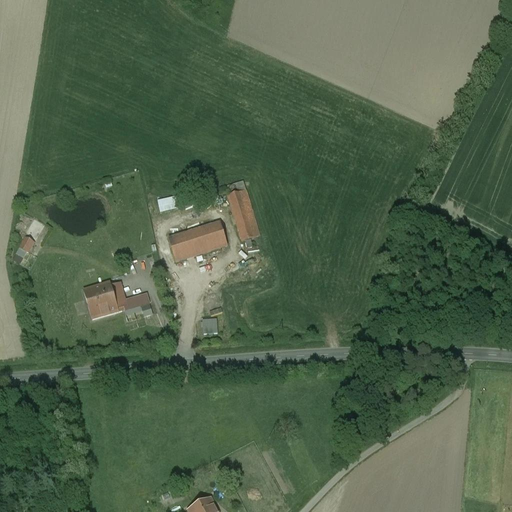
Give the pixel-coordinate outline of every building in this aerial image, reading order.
[(245,191),(227,197),(241,242),(259,237),(245,191)] [(182,208),(179,196),(156,202),(159,214),(182,208)] [(220,224),(168,241),(175,263),(227,247),(220,224)] [(34,243),(25,238),(19,249),(28,254),(34,243)] [(12,262),(19,265),(25,254),(17,250),(12,262)] [(109,284),(84,292),(92,320),(117,313),(115,306),(109,284)] [(147,296),(115,306),(117,313),(149,304),(147,296)] [(200,321),(202,336),(217,335),(216,320),(200,321)] [(217,511),(211,500),(187,511),(217,511)]
